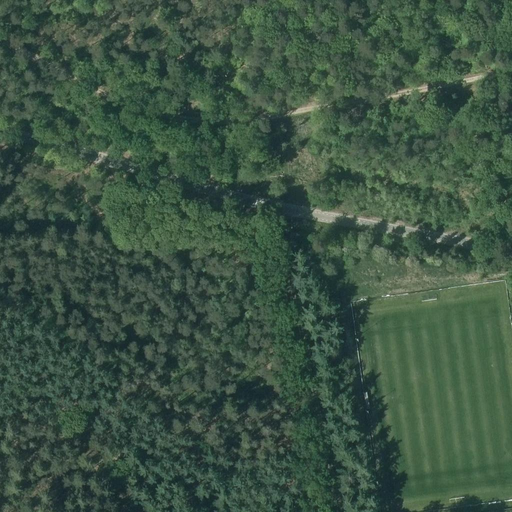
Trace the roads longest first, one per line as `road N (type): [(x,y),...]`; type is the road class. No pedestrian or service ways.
road 1 (track): [(0,36),(108,95),(206,121),(247,121),(511,71)]
road 2 (tertiary): [(511,252),(297,214),(0,129)]
